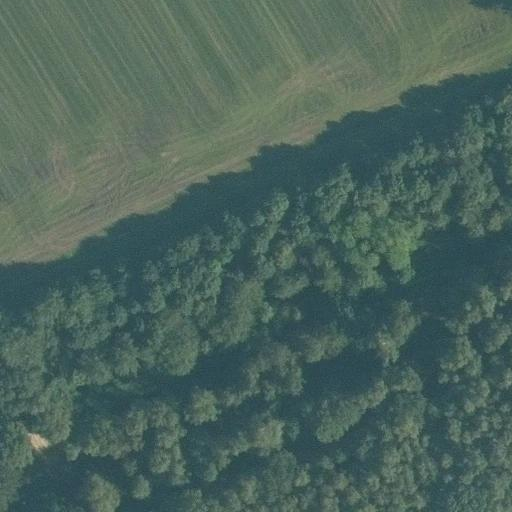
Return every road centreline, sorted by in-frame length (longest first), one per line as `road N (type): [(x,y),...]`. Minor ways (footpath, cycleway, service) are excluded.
road 1 (track): [(511,77),(0,299)]
road 2 (track): [(511,241),(40,432),(57,469)]
